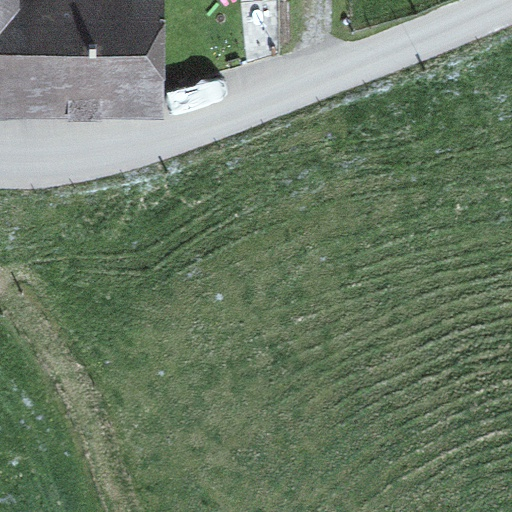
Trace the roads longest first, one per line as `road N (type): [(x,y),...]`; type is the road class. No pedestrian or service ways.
road 1 (track): [(511,14),(149,148),(0,148)]
road 2 (track): [(0,295),(81,401),(120,511)]
